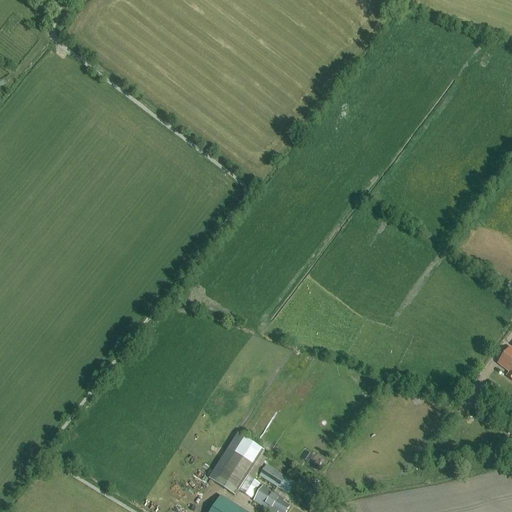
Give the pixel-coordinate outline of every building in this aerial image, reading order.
[(508,377),(511,380),(511,350),(510,348),(498,364),(511,374),(508,377)] [(238,434),(209,479),(235,496),(239,491),(251,499),(261,485),(253,480),(270,455),(238,434)] [(260,477),(288,495),(295,484),(266,466),(260,477)] [(287,511),(290,507),(282,502),(283,499),(264,488),(255,503),(270,511),(287,511)] [(246,511),(221,496),(211,511),(246,511)]
